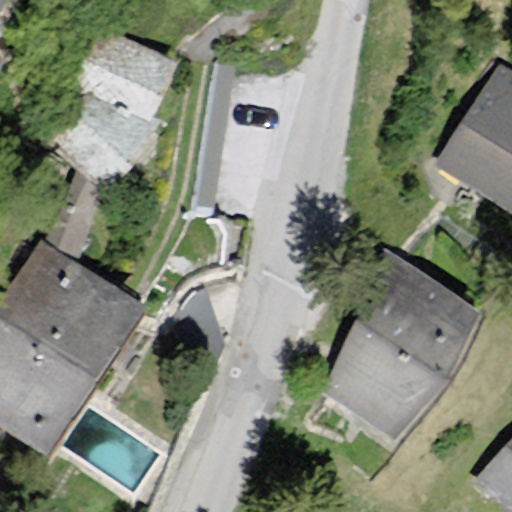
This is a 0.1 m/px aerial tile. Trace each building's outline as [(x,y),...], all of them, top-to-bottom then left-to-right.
[(0,0),(0,17),(8,0),(0,0)] [(196,77),(102,39),(75,94),(91,100),(171,131),(196,77)] [(511,71),(498,62),(435,163),(511,210),(511,71)] [(181,137),(171,131),(91,100),(50,152),(120,212),(148,188),(181,137)] [(38,243),(0,302),(0,424),(48,455),(142,308),(38,243)] [(382,248),(325,389),(395,438),(449,378),(481,310),(382,248)] [(511,438),(476,478),(511,510),(511,438)]
